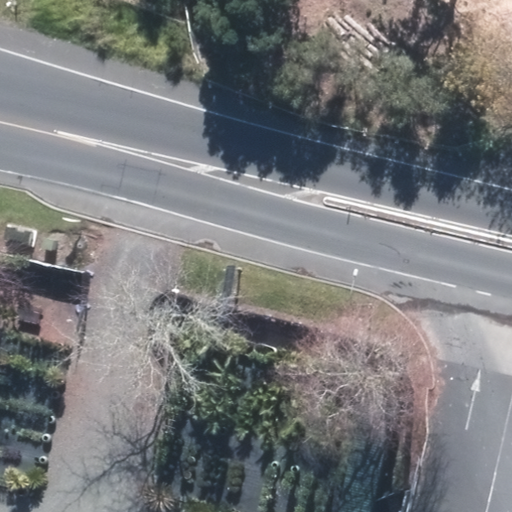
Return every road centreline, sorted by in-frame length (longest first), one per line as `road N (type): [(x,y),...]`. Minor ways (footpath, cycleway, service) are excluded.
road 1 (secondary): [(511,277),(275,211),(44,123)]
road 2 (secondary): [(44,123),(282,158),(511,207)]
